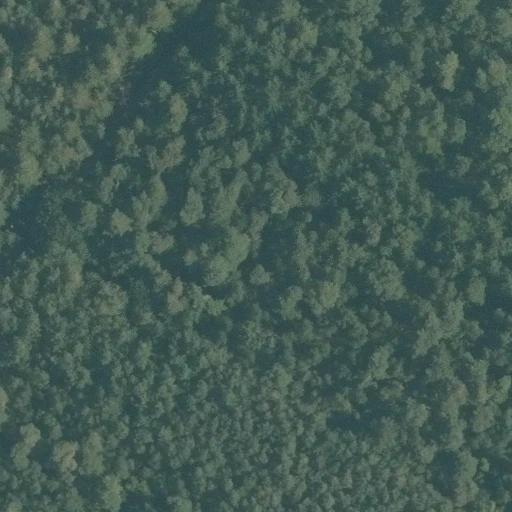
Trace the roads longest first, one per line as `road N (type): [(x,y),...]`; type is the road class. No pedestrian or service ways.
road 1 (track): [(0,215),(460,511)]
road 2 (track): [(222,0),(82,191),(37,241),(0,266)]
